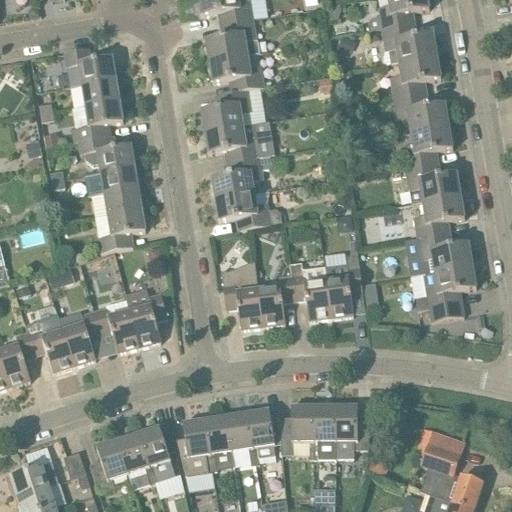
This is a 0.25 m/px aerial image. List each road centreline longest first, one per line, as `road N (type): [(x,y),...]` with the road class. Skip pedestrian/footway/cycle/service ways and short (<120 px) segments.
road 1 (residential): [(207,373),(156,41),(134,24),(0,42)]
road 2 (residential): [(511,385),(358,365),(207,373)]
road 3 (residential): [(511,259),(465,0)]
road 4 (residential): [(207,373),(0,433)]
